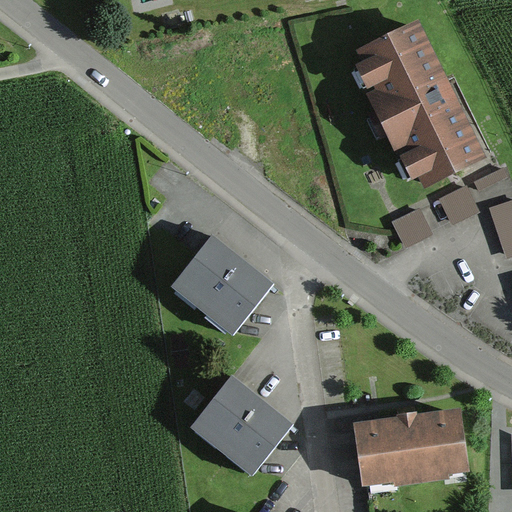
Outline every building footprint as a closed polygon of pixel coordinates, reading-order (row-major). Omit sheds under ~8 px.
[(484,159),(417,31),(353,65),(420,193),(484,159)] [(504,167),(474,182),(479,191),(509,176),(504,167)] [(467,186),(440,199),(452,225),(480,212),(467,186)] [(511,200),(490,208),(507,258),(511,256),(511,200)] [(420,208),(392,222),(405,248),(433,234),(420,208)] [(232,341),(276,289),(216,240),(172,292),(232,341)] [(245,484),(291,429),(228,377),(182,432),(245,484)] [(458,415),(351,431),(359,493),(467,478),(458,415)]
